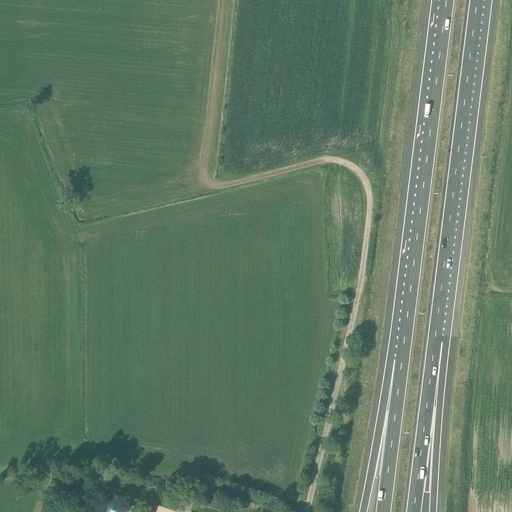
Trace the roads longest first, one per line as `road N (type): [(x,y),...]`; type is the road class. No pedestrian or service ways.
road 1 (unclassified): [(307,511),(366,235),(369,193),(364,171),(350,160)]
road 2 (motorway): [(446,0),(402,361)]
road 3 (motorway): [(434,340),(477,0)]
road 4 (motorway): [(413,511),(434,340)]
road 5 (motorway): [(433,511),(442,374),(434,340)]
road 6 (motorway): [(402,361),(382,412),(363,511)]
road 7 (motorway): [(402,361),(383,511)]
